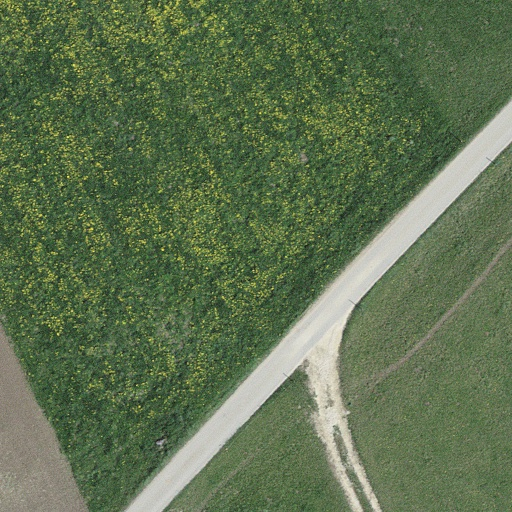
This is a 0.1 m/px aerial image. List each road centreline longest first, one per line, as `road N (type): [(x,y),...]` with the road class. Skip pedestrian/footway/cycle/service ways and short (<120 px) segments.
road 1 (residential): [(157,511),(334,314),(511,133)]
road 2 (track): [(367,511),(332,385),(334,314)]
